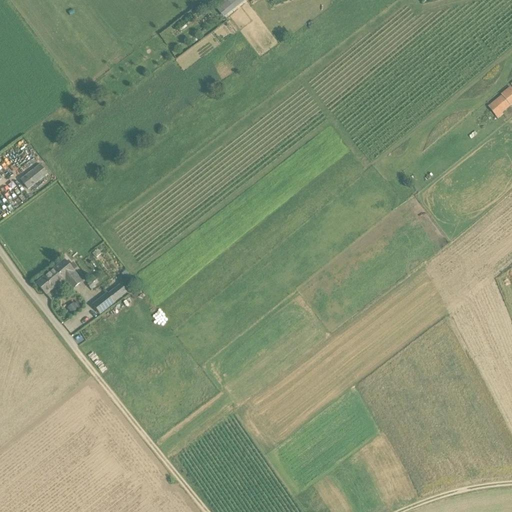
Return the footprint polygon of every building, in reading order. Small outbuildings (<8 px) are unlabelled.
[(224,18),(235,10),(247,0),(246,0),(230,0),(228,1),(227,0),(226,0),(216,8),(224,18)] [(498,118),(511,107),(511,87),(488,106),(498,118)] [(40,165),(21,180),(28,190),(48,175),(40,165)] [(35,284),(45,296),(62,282),(70,291),(80,282),(63,261),(35,284)] [(95,288),(94,287),(92,284),(90,281),(86,285),(91,291),(95,288)] [(100,314),(114,303),(107,295),(93,306),(100,314)] [(73,303),(66,309),(71,315),(81,307),(76,302),(74,304),(73,303)]
